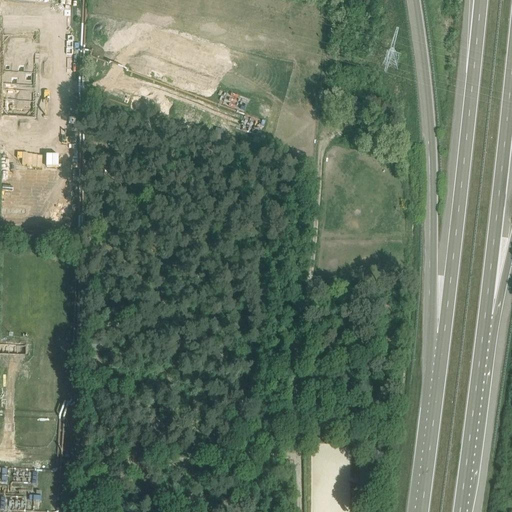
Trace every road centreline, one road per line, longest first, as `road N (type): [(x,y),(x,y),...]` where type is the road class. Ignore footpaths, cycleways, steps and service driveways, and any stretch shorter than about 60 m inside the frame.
road 1 (trunk): [(480,0),(444,333)]
road 2 (trunk): [(412,0),(444,333)]
road 3 (trunk): [(484,319),(511,92)]
road 4 (trunk): [(459,511),(484,319)]
road 5 (trunk): [(444,333),(420,511)]
